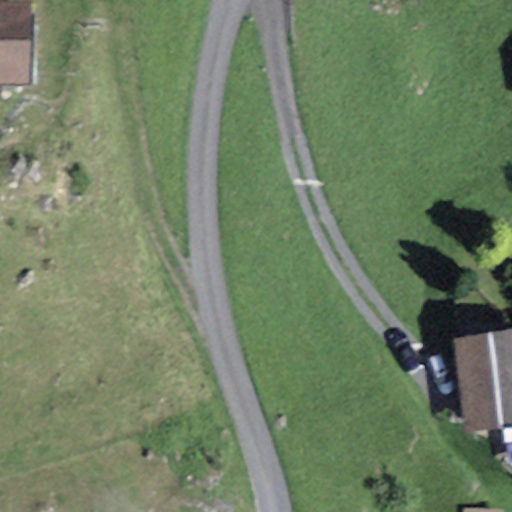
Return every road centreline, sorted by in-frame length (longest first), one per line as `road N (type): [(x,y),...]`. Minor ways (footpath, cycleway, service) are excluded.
road 1 (unclassified): [(234,0),(202,104),(203,282),(270,511)]
road 2 (track): [(411,351),(322,220),(284,110),(267,0)]
road 3 (track): [(111,2),(151,223),(203,282)]
